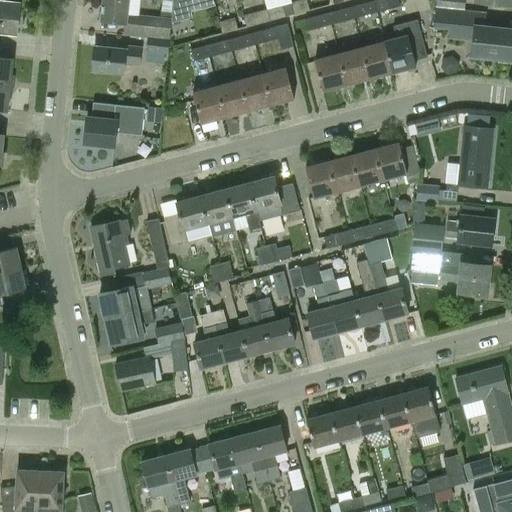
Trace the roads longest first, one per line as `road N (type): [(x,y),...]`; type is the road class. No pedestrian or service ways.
road 1 (residential): [(49,198),(459,89),(511,98)]
road 2 (residential): [(98,439),(511,329)]
road 3 (residential): [(98,439),(49,198)]
road 4 (residential): [(49,198),(67,0)]
